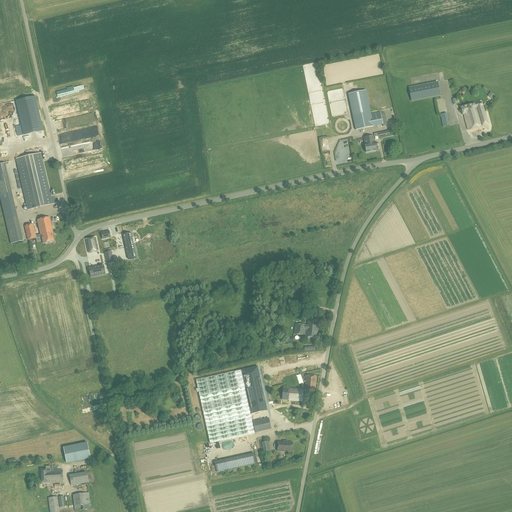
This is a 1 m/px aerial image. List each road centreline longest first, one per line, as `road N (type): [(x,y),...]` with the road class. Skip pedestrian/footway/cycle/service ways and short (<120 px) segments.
road 1 (unclassified): [(296,511),(346,262),(365,222),(414,159)]
road 2 (unclassified): [(80,235),(414,159)]
road 3 (unclassified): [(22,0),(69,218),(80,235)]
